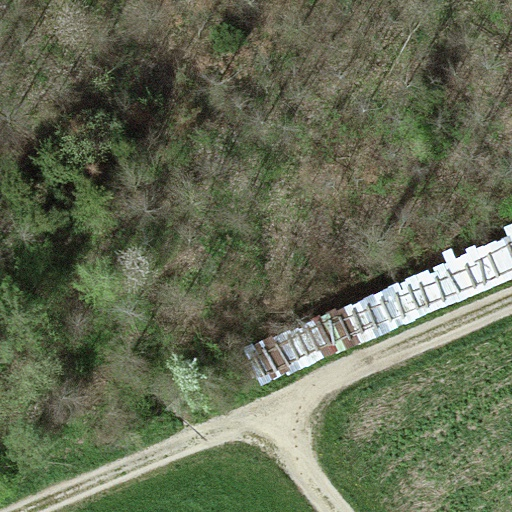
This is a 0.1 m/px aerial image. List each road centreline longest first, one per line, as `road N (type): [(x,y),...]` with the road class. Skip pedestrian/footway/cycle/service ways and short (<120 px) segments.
road 1 (track): [(511,286),(32,511)]
road 2 (track): [(341,511),(253,410)]
